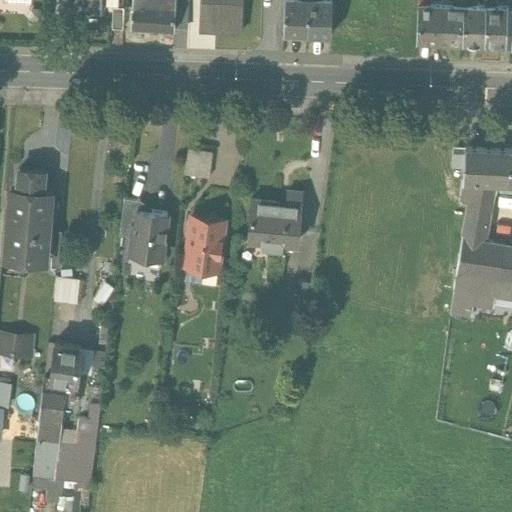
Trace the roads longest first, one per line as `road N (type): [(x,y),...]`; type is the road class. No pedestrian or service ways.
road 1 (secondary): [(0,72),(270,82)]
road 2 (secondary): [(270,82),(511,91)]
